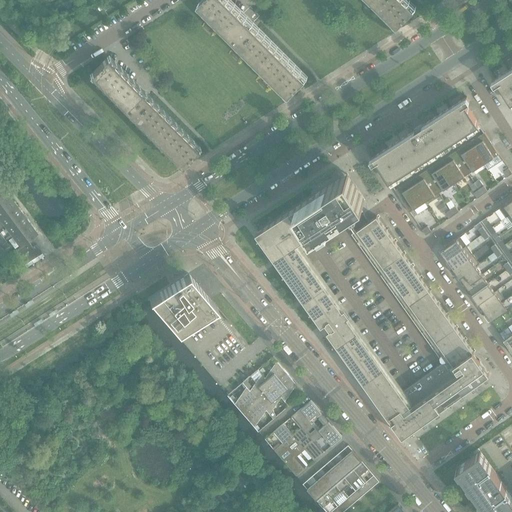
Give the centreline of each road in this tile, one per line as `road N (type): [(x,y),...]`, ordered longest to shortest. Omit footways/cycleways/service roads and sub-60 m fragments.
road 1 (secondary): [(437,32),(164,205)]
road 2 (secondary): [(195,233),(456,61)]
road 3 (tertiary): [(326,380),(195,233)]
road 4 (secondary): [(0,81),(124,230)]
road 5 (secondary): [(0,357),(148,261)]
road 6 (residential): [(422,248),(511,375)]
road 7 (secondary): [(164,205),(54,96)]
road 8 (secondary): [(124,230),(0,311)]
road 9 (residential): [(407,476),(511,399)]
road 10 (residential): [(61,67),(166,0)]
